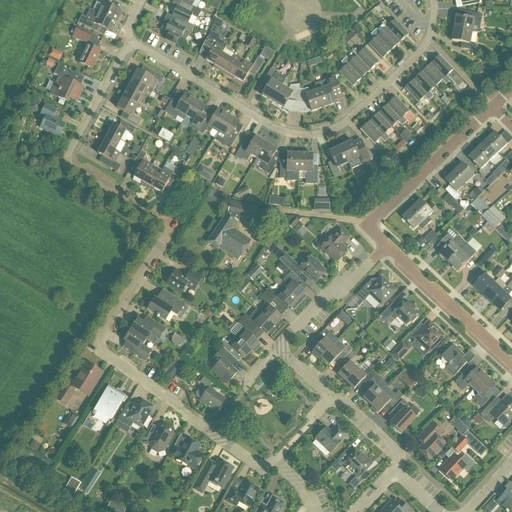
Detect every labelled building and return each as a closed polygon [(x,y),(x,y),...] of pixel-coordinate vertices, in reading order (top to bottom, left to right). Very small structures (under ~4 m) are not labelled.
[(116,22),(122,12),(109,5),(111,0),(96,0),(104,3),(99,13),(115,21),(116,22)] [(192,6),(192,7),(183,3),(180,8),(176,6),(172,16),(176,18),(185,23),(188,24),(192,16),(198,19),(202,11),(192,6)] [(378,14),(384,9),(380,4),(375,9),(378,14)] [(115,21),(99,13),(90,9),(86,17),(81,15),(77,23),(96,32),(99,26),(110,32),(115,21)] [(481,21),(482,15),(470,13),(469,19),(456,16),(454,29),(471,32),(479,34),(481,21)] [(188,24),(185,23),(176,18),(173,24),(169,22),(164,32),(168,33),(165,40),(175,46),(176,45),(178,46),(181,38),(185,40),(187,40),(189,34),(190,34),(194,27),(188,24)] [(386,28),(400,43),(409,34),(395,20),(389,26),(385,22),(382,24),(386,29),(386,28)] [(89,41),(92,35),(93,34),(77,26),(77,27),(74,26),(71,33),(73,34),(89,41)] [(357,26),(352,31),(357,35),(362,30),(357,26)] [(391,51),(400,43),(386,28),(386,29),(380,34),(376,30),(373,32),(391,51)] [(469,44),(471,32),(454,29),(451,41),(464,43),(463,49),(475,52),(476,45),(469,44)] [(215,66),(225,49),(225,48),(227,44),(219,39),(220,37),(210,31),(199,54),(206,59),(205,60),(215,66)] [(382,60),(391,51),(373,32),(371,35),(375,39),(368,45),(382,60)] [(92,69),(100,51),(87,45),(78,63),(92,69)] [(356,56),(370,71),(379,63),(366,48),(359,54),(355,50),(352,52),(356,57),(356,56)] [(223,74),(234,55),(225,49),(215,66),(217,68),(216,70),(223,74)] [(59,62),(62,55),(52,50),(49,57),(59,62)] [(234,78),(244,61),(234,55),(223,74),(229,78),(231,76),(234,78)] [(361,79),(370,71),(356,56),(356,57),(350,62),(346,58),(344,60),(361,79)] [(455,85),(451,80),(447,76),(453,70),(440,56),(431,64),(448,83),(449,83),(453,87),(455,85)] [(244,61),(234,78),(243,83),(251,71),(257,74),(264,61),(258,58),(253,66),(244,61)] [(49,59),(46,66),(52,69),(55,62),(49,59)] [(352,88),(361,79),(344,60),(341,63),(345,67),(339,73),(352,88)] [(476,76),(484,73),(481,62),(473,65),(476,76)] [(446,85),(448,83),(431,64),(422,72),(436,87),(442,81),(446,85)] [(68,102),(69,98),(76,102),(83,88),(80,87),(84,78),(58,65),(54,74),(63,79),(55,96),(68,102)] [(272,102),(281,87),(275,83),(277,80),(276,77),(274,76),(276,72),(271,69),(263,82),(268,85),(261,96),(272,102)] [(132,80),(153,91),(158,82),(161,83),(164,78),(154,72),(151,77),(138,70),(132,80)] [(429,93),(436,87),(422,72),(413,81),(431,99),(433,97),(429,93)] [(317,91),(323,108),(335,104),(333,99),(341,96),(344,94),(341,85),(338,86),(335,77),(314,84),(317,91)] [(148,101),(153,91),(132,80),(127,89),(146,100),(148,101)] [(422,108),(431,99),(413,81),(404,89),(422,108)] [(298,102),(299,89),(297,85),(291,86),(288,91),(281,87),(272,102),(283,109),(287,101),(298,102)] [(143,105),(146,100),(127,89),(122,99),(137,107),(139,104),(143,105)] [(317,91),(310,94),(308,89),(304,90),(299,90),(299,89),(298,102),(308,103),(311,112),(323,108),(317,91)] [(171,101),(164,112),(172,116),(176,119),(178,116),(184,120),(186,117),(195,101),(192,99),(194,97),(188,93),(187,96),(184,95),(178,105),(171,101)] [(443,110),(450,105),(440,93),(433,98),(443,110)] [(166,106),(169,100),(164,97),(160,103),(166,106)] [(396,97),(387,106),(404,124),(407,122),(403,118),(409,112),(396,97)] [(132,117),(137,107),(122,99),(117,108),(130,116),(127,121),(137,127),(140,121),(132,117)] [(204,121),(199,119),(206,108),(195,101),(186,117),(192,121),(189,127),(198,132),(200,129),(204,121)] [(59,137),(65,124),(52,118),(56,110),(45,105),(40,116),(45,118),(40,128),(59,137)] [(387,106),(378,114),(392,128),(398,123),(402,127),(404,124),(387,106)] [(160,119),(164,112),(159,109),(155,116),(160,119)] [(215,140),(228,116),(217,110),(211,121),(206,118),(204,121),(200,129),(198,132),(203,135),(205,132),(209,135),(210,136),(214,139),(215,140)] [(430,113),(425,117),(429,121),(433,117),(430,113)] [(378,114),(369,122),(387,141),(389,138),(386,134),(392,128),(378,114)] [(228,116),(215,140),(214,140),(229,150),(237,137),(232,134),(239,123),(228,116)] [(106,133),(120,141),(126,131),(133,135),(136,129),(122,121),(119,127),(114,124),(112,128),(109,126),(106,133)] [(417,124),(412,129),(416,134),(422,129),(417,124)] [(374,145),(379,140),(366,125),(360,130),(366,136),(361,141),(372,152),(377,148),(374,145)] [(407,143),(413,137),(406,130),(400,136),(407,143)] [(167,132),(163,140),(169,143),(173,135),(167,132)] [(115,151),(120,141),(106,133),(102,140),(104,141),(102,145),(115,151)] [(488,141),(499,153),(507,145),(496,133),(488,141)] [(194,154),(200,139),(193,137),(187,152),(194,154)] [(257,159),(266,144),(255,137),(249,148),(242,145),(235,157),(241,161),(242,159),(246,162),(250,155),(257,159)] [(352,142),(340,147),(348,163),(351,170),(362,165),(368,162),(375,159),(366,149),(363,152),(358,140),(352,143),(352,142)] [(483,143),(477,149),(478,150),(489,162),(499,153),(488,141),(486,140),(487,142),(484,145),(483,143)] [(182,143),(179,148),(184,152),(188,146),(182,143)] [(266,144),(257,159),(262,162),(258,169),(269,175),(276,165),(270,161),(277,150),(266,144)] [(115,151),(102,145),(97,154),(110,161),(107,166),(117,172),(121,166),(114,163),(120,154),(115,151)] [(337,168),(348,163),(340,147),(329,152),(334,164),(329,166),(334,178),(340,175),(337,168)] [(474,151),(468,157),(470,158),(481,170),(489,162),(478,150),(475,153),(474,151)] [(140,165),(133,178),(142,182),(142,183),(149,170),(149,171),(152,166),(143,161),(146,155),(141,151),(137,159),(136,159),(134,162),(140,165)] [(299,172),(299,154),(287,154),(286,167),(280,166),(279,179),(285,179),(285,181),(298,181),(298,172),(299,172)] [(312,168),(312,155),(299,154),(299,172),(305,173),(305,185),(311,185),(317,185),(318,168),(312,168)] [(459,165),(453,171),(466,184),(475,175),(464,164),(460,167),(459,165)] [(142,182),(141,185),(148,189),(149,186),(152,188),(159,176),(161,171),(152,166),(149,171),(149,170),(142,183),(142,182)] [(201,166),(196,174),(211,182),(215,174),(201,166)] [(506,172),(506,171),(501,166),(497,170),(502,175),(506,172)] [(159,176),(152,188),(162,193),(169,179),(175,183),(182,171),(175,167),(171,176),(161,171),(159,176)] [(499,179),(502,175),(497,170),(493,173),(498,179),(499,179)] [(450,174),(444,179),(446,181),(457,193),(466,184),(453,171),(455,173),(452,175),(450,174)] [(475,187),(490,179),(486,172),(472,180),(475,187)] [(241,200),(251,194),(247,186),(237,192),(238,193),(235,195),(237,200),(241,198),(241,200)] [(366,196),(371,192),(365,186),(360,190),(366,196)] [(473,192),(479,198),(483,194),(477,188),(473,192)] [(434,189),(428,195),(434,201),(440,195),(434,189)] [(212,205),(219,196),(212,191),(205,200),(212,205)] [(474,201),(479,198),(473,192),(469,196),(474,201)] [(460,215),(465,210),(450,194),(445,199),(460,215)] [(477,212),(484,205),(478,198),(471,206),(474,209),(477,212)] [(254,218),(256,206),(230,200),(228,212),(227,214),(208,242),(218,249),(219,247),(238,260),(251,241),(231,227),(236,220),(239,215),(254,218)] [(329,212),(329,200),(314,200),(314,212),(329,212)] [(412,209),(428,225),(432,221),(428,217),(433,213),(435,215),(439,212),(431,203),(428,207),(422,201),(412,209)] [(424,229),(428,225),(412,209),(403,218),(415,230),(420,225),(424,229)] [(484,218),(497,230),(501,226),(504,223),(491,211),(484,218)] [(297,234),(303,226),(294,217),(289,217),(284,222),(292,230),(297,234)] [(438,236),(434,240),(440,245),(438,247),(443,251),(441,254),(449,262),(467,243),(458,235),(451,228),(446,233),(449,236),(446,238),(442,234),(439,237),(438,236)] [(348,238),(339,229),(332,237),(331,237),(321,248),(336,261),(346,250),(341,246),(348,238)] [(473,239),(478,233),(474,229),(469,234),(473,239)] [(434,240),(438,236),(433,231),(425,239),(429,244),(434,240)] [(266,248),(271,253),(276,248),(270,242),(266,248)] [(467,243),(449,262),(459,272),(470,260),(465,255),(472,248),(467,243)] [(502,248),(498,244),(495,247),(477,266),(481,270),(499,251),(502,248)] [(281,262),(288,269),(289,270),(296,263),(285,253),(283,255),(278,260),(281,262)] [(310,257),(300,267),(304,272),(316,283),(326,272),(310,257)] [(259,264),(249,272),(255,278),(264,269),(259,264)] [(499,280),(506,273),(500,268),(494,275),(499,280)] [(187,278),(176,271),(167,285),(182,294),(186,286),(194,291),(202,279),(190,272),(187,278)] [(291,272),(283,281),(288,287),(286,290),(298,302),(300,303),(307,297),(305,295),(306,294),(303,291),(296,284),(300,280),(298,278),(291,272)] [(249,275),(239,284),(243,288),(252,279),(249,275)] [(484,295),(494,284),(485,275),(475,286),(484,295)] [(492,303),(511,282),(511,277),(505,285),(504,283),(499,288),(494,284),(484,295),(492,303)] [(394,290),(383,279),(379,279),(373,286),(369,283),(357,296),(362,301),(369,294),(380,304),(383,304),(394,293),(394,290)] [(511,290),(511,289),(511,288),(511,282),(492,303),(502,312),(511,300),(508,297),(511,292),(511,290)] [(269,288),(264,293),(277,305),(281,301),(291,310),(292,309),(294,310),(300,303),(298,302),(286,290),(281,286),(275,294),(269,288)] [(273,309),(277,305),(264,293),(259,299),(265,304),(258,311),(275,327),(283,319),(273,309)] [(153,301),(148,310),(157,316),(157,318),(162,317),(167,320),(171,313),(173,315),(177,317),(178,316),(182,318),(186,312),(182,310),(184,306),(185,305),(170,296),(166,302),(159,297),(156,303),(153,301)] [(398,307),(393,303),(381,316),(386,321),(393,313),(405,325),(406,324),(408,324),(408,325),(411,321),(413,323),(417,318),(416,316),(417,315),(414,311),(415,310),(410,305),(409,307),(408,306),(406,307),(402,304),(398,307)] [(275,327),(258,311),(257,310),(249,318),(246,314),(242,319),(254,331),(258,326),(267,335),(269,333),(271,335),(277,329),(275,327)] [(342,313),(338,317),(348,326),(352,322),(342,313)] [(250,335),(254,331),(242,319),(237,324),(242,328),(235,336),(252,352),(259,344),(250,335)] [(131,330),(147,340),(151,334),(159,339),(165,330),(152,321),(148,326),(138,320),(131,330)] [(443,337),(429,323),(424,328),(420,324),(402,342),(390,355),(398,363),(419,341),(430,351),(443,337)] [(143,346),(147,340),(131,330),(125,341),(135,347),(132,352),(146,361),(152,351),(143,346)] [(313,351),(311,354),(319,361),(321,359),(333,346),(338,341),(334,337),(329,333),(329,334),(325,330),(316,339),(321,343),(315,349),(313,351)] [(244,360),(252,352),(235,336),(228,344),(224,340),(219,345),(238,363),(242,358),(244,360)] [(389,352),(396,345),(389,339),(383,346),(389,352)] [(342,362),(351,352),(353,350),(348,346),(346,348),(338,340),(333,346),(321,359),(329,366),(337,358),(342,362)] [(454,377),(466,364),(462,359),(464,356),(452,345),(441,357),(449,364),(445,369),(454,377)] [(227,385),(237,374),(228,365),(233,360),(222,350),(214,359),(219,364),(212,371),(221,379),(220,381),(224,384),(226,383),(227,385)] [(346,382),(358,369),(350,362),(355,357),(351,352),(342,362),(346,366),(338,375),(346,382)] [(89,395),(103,375),(86,364),(72,385),(73,385),(70,390),(64,386),(56,400),(66,406),(78,388),(89,395)] [(368,384),(376,375),(368,367),(362,373),(358,369),(346,382),(354,390),(364,380),(368,384)] [(473,390),(486,377),(477,368),(468,377),(464,373),(455,382),(460,386),(463,390),(468,385),(473,390)] [(366,395),(363,398),(371,406),(383,393),(388,388),(389,387),(385,383),(376,375),(368,384),(372,388),(366,395)] [(401,378),(407,386),(411,383),(405,375),(401,378)] [(486,377),(473,390),(478,394),(473,400),(478,403),(482,407),(490,398),(486,394),(495,385),(486,377)] [(226,400),(209,388),(212,384),(203,378),(200,382),(205,386),(202,390),(201,390),(200,390),(198,391),(196,394),(195,395),(196,397),(201,400),(200,401),(207,406),(208,404),(218,411),(226,400)] [(126,396),(109,387),(96,409),(93,408),(83,426),(91,430),(101,418),(111,424),(114,419),(113,419),(126,396)] [(372,407),(370,409),(375,414),(378,412),(379,413),(382,410),(388,404),(392,408),(403,396),(398,392),(395,395),(391,391),(388,388),(383,393),(371,406),(372,407)] [(509,421),(511,417),(511,401),(507,397),(495,409),(491,405),(481,415),(489,423),(495,418),(503,426),(501,428),(502,428),(506,428),(511,423),(509,421)] [(284,400),(278,404),(282,410),(288,405),(284,400)] [(411,408),(403,400),(395,409),(400,413),(390,423),(401,434),(415,418),(420,413),(413,406),(411,408)] [(123,424),(131,428),(134,423),(142,428),(153,409),(154,407),(143,401),(142,403),(140,402),(139,403),(137,405),(135,403),(134,405),(129,402),(118,421),(115,426),(120,429),(123,424)] [(73,413),(67,422),(74,427),(80,417),(73,413)] [(479,425),(483,420),(477,414),(473,419),(479,425)] [(461,420),(456,425),(463,431),(467,426),(461,420)] [(430,460),(445,444),(438,437),(443,432),(433,423),(418,439),(424,445),(419,450),(430,460)] [(165,451),(174,435),(172,428),(166,425),(159,427),(153,438),(148,436),(144,445),(147,446),(151,445),(152,449),(159,453),(165,451)] [(326,428),(316,439),(316,440),(324,447),(320,452),(326,457),(330,452),(331,453),(341,442),(340,441),(347,434),(338,426),(331,433),(326,428)] [(471,439),(465,433),(462,437),(461,437),(451,448),(458,455),(468,443),(471,439)] [(195,451),(198,445),(187,439),(181,451),(176,448),(172,456),(177,458),(176,460),(189,467),(191,464),(197,468),(203,455),(195,451)] [(37,452),(41,445),(33,440),(29,447),(37,452)] [(366,459),(356,450),(349,457),(344,452),(334,463),(341,468),(345,464),(348,467),(347,469),(353,475),(354,473),(359,477),(365,471),(367,471),(373,464),(367,458),(366,459)] [(291,462),(295,457),(291,453),(287,458),(291,462)] [(118,454),(119,465),(127,464),(126,454),(118,454)] [(475,464),(465,455),(460,460),(454,455),(440,470),(452,481),(463,469),(466,473),(475,464)] [(21,465),(25,460),(19,457),(16,462),(21,465)] [(223,489),(234,469),(219,460),(214,469),(208,466),(195,491),(202,496),(207,487),(210,481),(223,489)] [(341,468),(334,463),(330,468),(336,474),(341,468)] [(96,482),(107,477),(104,469),(93,474),(96,482)] [(109,493),(118,488),(112,477),(104,482),(109,493)] [(71,478),(65,490),(74,495),(81,483),(71,478)] [(86,494),(93,484),(85,479),(78,489),(86,494)] [(250,509),(260,489),(244,481),(239,491),(233,488),(226,501),(232,505),(235,501),(250,509)] [(511,511),(511,482),(505,488),(509,491),(500,499),(507,506),(505,509),(508,511),(511,511)] [(280,511),(285,503),(273,497),(268,507),(262,504),(257,511),(280,511)] [(397,507),(392,501),(386,508),(386,509),(383,511),(411,511),(412,511),(402,502),(397,507)] [(123,511),(125,510),(111,503),(106,511),(108,511),(123,511)]
